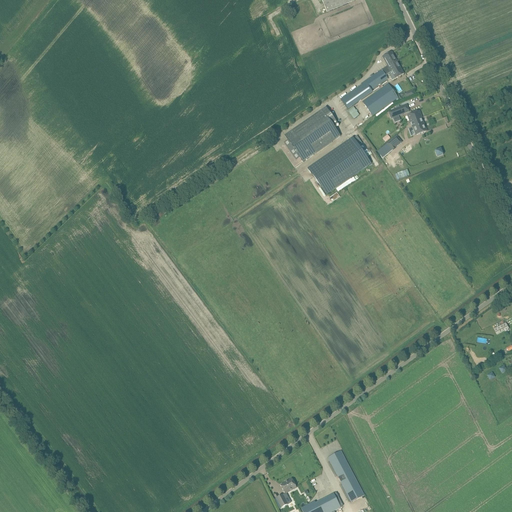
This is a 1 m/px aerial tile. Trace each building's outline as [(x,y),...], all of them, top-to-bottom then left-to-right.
[(321,0),(327,12),(356,0),(321,0)] [(391,79),(395,77),(395,79),(404,74),(400,68),(400,67),(391,51),(382,57),(388,66),(382,70),(365,81),(365,82),(341,99),(348,110),(373,93),(371,91),(388,79),(386,76),(389,74),(391,79)] [(374,94),(362,102),(372,116),(398,98),(396,95),(388,84),(383,87),(380,89),(374,94)] [(407,105),(388,112),(391,119),(393,118),(395,122),(400,120),(398,116),(409,112),(407,105)] [(338,124),(326,107),(285,136),(304,162),(341,136),(334,127),(338,124)] [(359,115),(354,107),(349,111),(354,119),(359,115)] [(422,118),(419,111),(407,115),(410,124),(420,120),(420,119),(422,118)] [(412,128),(408,130),(411,137),(415,135),(415,136),(427,131),(422,118),(420,119),(420,120),(411,123),(411,124),(412,127),(412,128)] [(353,137),(307,169),(313,177),(326,195),(371,164),(353,137)] [(402,143),(397,137),(387,145),(392,151),(396,148),(395,148),(402,143)] [(441,149),(435,151),(437,158),(443,155),(441,149)] [(494,327),(497,334),(510,330),(507,323),(494,327)] [(487,376),(490,380),(495,377),(492,372),(487,376)] [(364,495),(341,451),(328,458),(351,502),(364,495)] [(285,494),(296,488),(292,479),(287,481),(288,482),(281,486),(285,494)] [(302,511),(332,511),(341,508),(333,494),(302,510),(301,509),(302,511)] [(281,508),(288,504),(283,495),(276,498),(281,508)]
